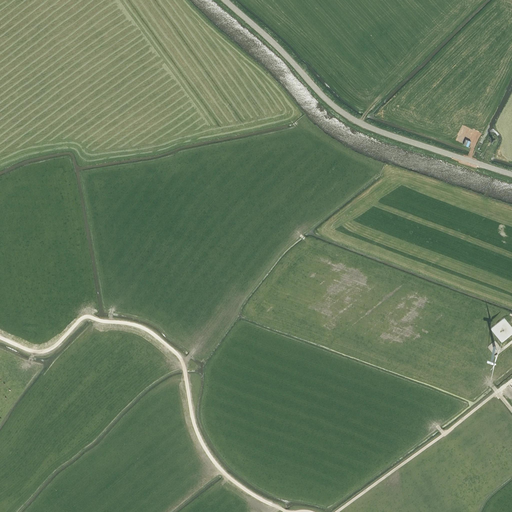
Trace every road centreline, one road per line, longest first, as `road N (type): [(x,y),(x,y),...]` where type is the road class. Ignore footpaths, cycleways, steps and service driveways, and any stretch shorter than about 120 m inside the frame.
road 1 (track): [(0,337),(44,349),(84,313),(149,332),(181,358),(193,423),(215,461),(236,483),(289,511)]
road 2 (tertiary): [(511,174),(355,120),(224,0)]
road 3 (unclassified): [(511,380),(337,511)]
